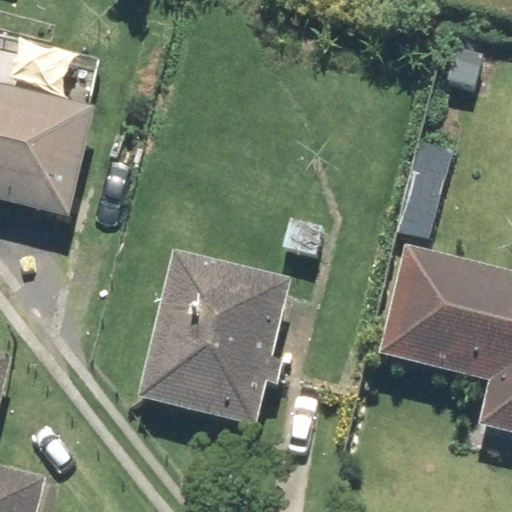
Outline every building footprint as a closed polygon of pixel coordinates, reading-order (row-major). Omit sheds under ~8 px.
[(0,207),(74,224),(98,116),(0,94),(0,207)] [(455,162),(420,154),(401,238),(437,246),(455,162)] [(511,282),(410,258),(386,361),(498,388),(489,429),(511,434),(511,282)] [(299,289),(184,259),(148,400),(263,430),(299,289)] [(0,440),(17,369),(0,365),(0,511),(42,511),(50,484),(0,471),(0,440)]
